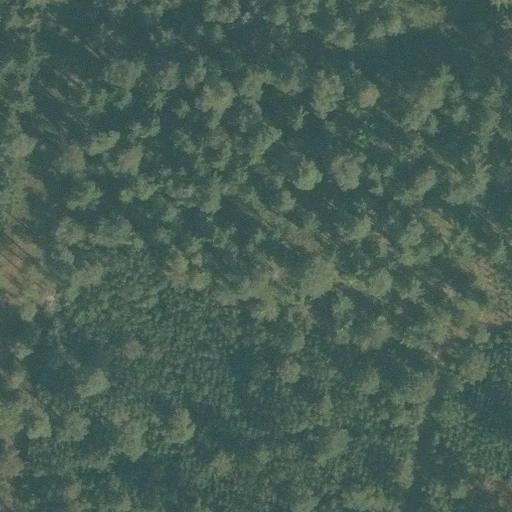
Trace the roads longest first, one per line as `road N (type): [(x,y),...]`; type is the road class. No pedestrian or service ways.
road 1 (track): [(511,63),(0,36)]
road 2 (track): [(9,511),(79,40)]
road 3 (track): [(407,511),(511,63)]
